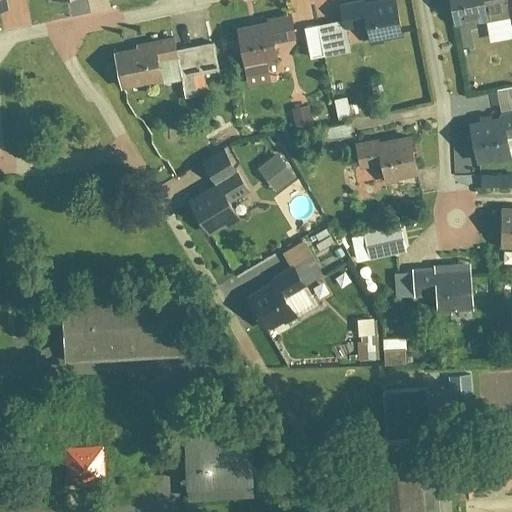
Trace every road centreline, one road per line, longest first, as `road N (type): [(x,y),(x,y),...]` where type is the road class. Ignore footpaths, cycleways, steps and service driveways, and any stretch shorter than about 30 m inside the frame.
road 1 (residential): [(350,511),(126,155)]
road 2 (residential): [(417,0),(451,222)]
road 3 (residential): [(213,0),(56,31)]
road 4 (residential): [(126,155),(56,31)]
road 5 (residential): [(0,166),(126,155)]
